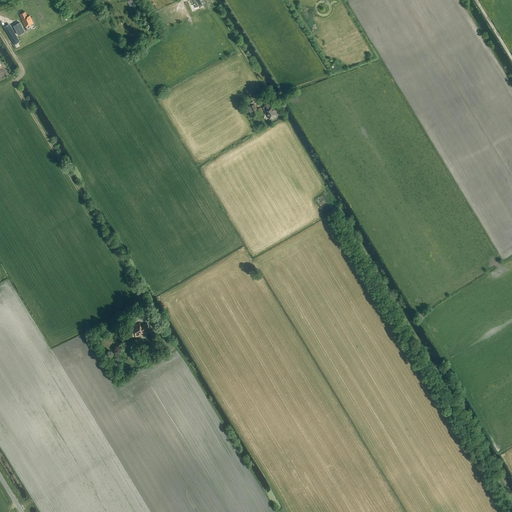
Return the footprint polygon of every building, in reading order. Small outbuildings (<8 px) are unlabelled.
[(25,28),(34,24),(29,16),(27,17),(25,12),(19,15),(22,20),(22,21),(25,28)] [(9,24),(4,27),(14,45),(19,42),(9,24)] [(263,107),(269,119),(278,115),(273,106),(271,108),(268,103),(264,105),(265,106),(263,107)] [(129,315),(134,323),(138,321),(136,315),(141,312),(139,309),(129,315)] [(136,338),(151,329),(148,323),(142,326),(140,323),(130,328),(136,338)] [(135,349),(130,341),(126,343),(128,345),(126,347),(129,352),(135,349)]
